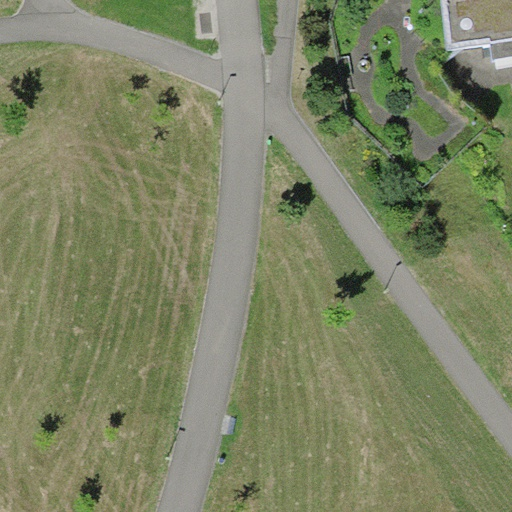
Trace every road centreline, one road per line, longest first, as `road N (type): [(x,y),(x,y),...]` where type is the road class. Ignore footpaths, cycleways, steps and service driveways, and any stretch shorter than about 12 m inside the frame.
road 1 (motorway): [(214,511),(162,0)]
road 2 (motorway): [(61,0),(110,511)]
